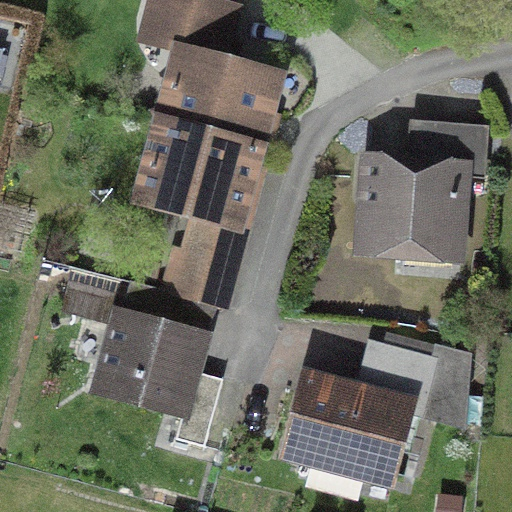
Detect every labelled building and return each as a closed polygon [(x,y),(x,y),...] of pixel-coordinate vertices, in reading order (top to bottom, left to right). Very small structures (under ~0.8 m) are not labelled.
[(220,64),(235,6),(211,0),(174,0),(169,20),(193,26),(186,55),(181,54),(167,106),(155,113),(161,126),(255,151),(267,108),(280,101),(272,88),(275,79),(220,64)] [(202,255),(178,249),(167,292),(223,307),(246,222),(236,220),(240,205),(252,198),(245,186),(255,151),(161,126),(142,198),(221,220),(214,248),(202,255)] [(429,127),(426,166),(370,162),(364,242),(454,249),(460,172),(480,174),(483,131),(429,127)] [(223,380),(194,372),(201,343),(117,320),(101,382),(185,404),(175,439),(204,447),(223,380)] [(306,382),(288,449),(314,456),(307,480),(311,487),(352,498),(359,494),(365,470),(390,477),(408,409),(462,425),(468,357),(437,349),(433,362),(372,346),(364,379),(328,388),(306,382)]
